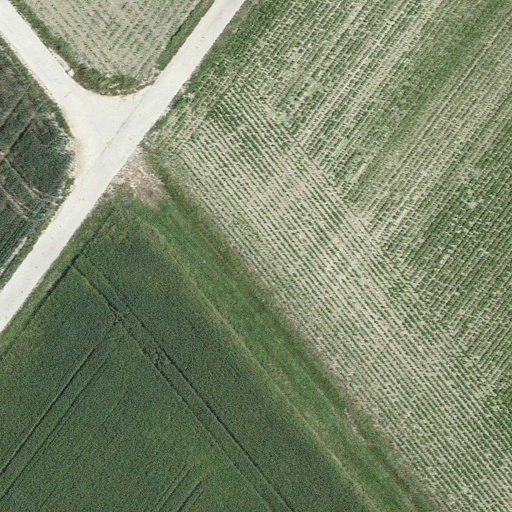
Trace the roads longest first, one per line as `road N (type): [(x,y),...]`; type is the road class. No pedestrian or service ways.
road 1 (track): [(227,0),(0,303)]
road 2 (track): [(0,23),(109,157)]
